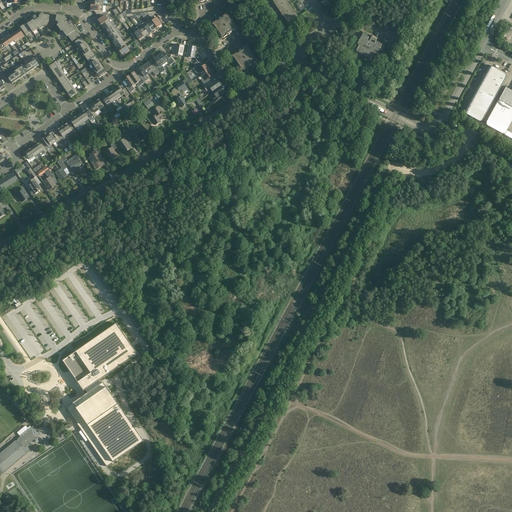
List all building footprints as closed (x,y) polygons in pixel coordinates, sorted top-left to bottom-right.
[(290,5),(286,0),(283,0),(275,6),(280,12),(290,5)] [(89,5),(89,6),(90,7),(91,7),(91,11),(94,11),(97,16),(104,13),(103,12),(103,11),(103,6),(91,6),(91,5),(89,5)] [(290,5),(280,12),(284,18),(294,11),(290,5)] [(294,11),(284,18),(288,24),(298,17),(294,11)] [(104,13),(97,16),(100,19),(98,20),(100,23),(99,24),(99,25),(100,26),(101,25),(111,18),(107,12),(104,13)] [(27,23),(21,28),(26,36),(32,32),(33,33),(39,29),(40,30),(48,24),(50,16),(42,15),(39,17),(40,18),(34,22),(34,21),(28,25),(27,23)] [(217,21),(213,24),(214,24),(215,24),(215,26),(214,26),(222,37),(224,37),(224,38),(224,39),(228,36),(227,35),(228,34),(229,35),(232,33),(231,32),(233,31),(233,32),(237,29),(236,30),(236,29),(236,27),(229,16),(228,16),(227,16),(226,15),(227,15),(223,17),(223,18),(222,19),(221,18),(218,20),(219,21),(218,22),(217,21)] [(57,16),(56,24),(61,32),(63,31),(67,37),(68,36),(72,42),(80,37),(76,30),(75,31),(71,25),(69,26),(66,20),(67,20),(65,17),(57,16)] [(152,17),(150,18),(152,21),(157,28),(158,30),(159,29),(159,28),(159,27),(162,25),(164,24),(160,19),(159,20),(157,18),(155,19),(154,19),(153,17),(152,17)] [(111,18),(101,25),(103,28),(102,28),(102,30),(103,30),(114,23),(111,18)] [(148,20),(146,21),(153,31),(154,33),(155,32),(155,31),(154,30),(157,28),(152,21),(150,22),(149,21),(148,20)] [(146,21),(142,24),(149,36),(150,35),(150,34),(150,33),(153,31),(146,21)] [(114,23),(103,30),(103,31),(104,31),(105,31),(107,34),(117,27),(114,23)] [(142,24),(137,28),(144,37),(147,35),(147,36),(148,36),(149,36),(142,24)] [(117,27),(107,34),(109,37),(108,38),(109,39),(120,32),(117,27)] [(137,28),(133,31),(139,40),(142,38),(143,39),(144,39),(145,39),(144,37),(137,28)] [(20,30),(15,33),(20,40),(25,37),(20,30)] [(120,32),(109,39),(110,40),(111,40),(114,43),(121,38),(123,36),(120,32)] [(15,33),(11,36),(14,41),(16,43),(20,40),(15,33)] [(14,41),(11,36),(9,34),(5,37),(10,44),(14,41)] [(359,46),(355,54),(357,55),(360,57),(361,54),(363,55),(362,56),(366,58),(366,57),(367,58),(367,59),(370,61),(374,54),(377,56),(379,52),(378,52),(379,50),(381,52),(383,48),(382,48),(384,46),(376,42),(378,39),(373,36),(370,40),(368,39),(369,38),(361,34),(360,36),(359,35),(357,39),(360,40),(359,41),(357,44),(359,46)] [(10,44),(5,37),(1,40),(6,47),(10,44)] [(78,47),(85,42),(83,38),(75,43),(78,47)] [(121,38),(114,43),(116,46),(115,46),(115,47),(115,48),(124,42),(121,38)] [(89,46),(85,42),(78,47),(81,51),(89,46)] [(124,42),(115,48),(116,49),(117,49),(118,48),(120,52),(127,47),(126,46),(124,42)] [(174,46),(169,49),(173,55),(182,56),(184,47),(176,45),(176,46),(174,46)] [(89,46),(81,51),(84,56),(92,51),(89,46)] [(189,46),(187,57),(194,58),(194,57),(197,61),(201,58),(194,48),(196,48),(189,46)] [(120,52),(118,53),(119,53),(120,54),(121,53),(123,56),(130,51),(127,47),(120,52)] [(237,54),(233,56),(233,57),(234,56),(235,57),(235,59),(234,59),(241,69),(242,69),(244,69),(244,70),(243,71),(244,71),(247,68),(248,67),(249,68),(252,66),(251,64),(253,64),(257,62),(257,61),(256,62),(255,61),(256,59),(249,49),(248,49),(246,49),(246,48),(247,47),(243,50),(242,51),(241,50),(238,52),(239,54),(238,54),(237,54)] [(95,55),(92,51),(84,56),(87,60),(95,55)] [(164,52),(159,56),(165,64),(167,62),(170,66),(175,63),(171,57),(168,59),(164,52)] [(95,55),(87,60),(90,65),(98,60),(95,55)] [(165,64),(159,56),(154,59),(159,66),(156,68),(156,67),(155,67),(159,72),(161,74),(165,71),(162,66),(165,64)] [(37,57),(30,61),(35,69),(39,66),(38,64),(41,62),(37,57)] [(101,64),(98,60),(90,65),(93,69),(101,64)] [(30,61),(25,65),(31,72),(35,69),(30,61)] [(52,72),(60,66),(57,62),(49,67),(52,72)] [(159,72),(155,67),(153,68),(149,63),(144,66),(150,74),(154,71),(156,73),(159,72)] [(101,64),(93,69),(96,74),(104,68),(101,64)] [(25,65),(21,68),(26,75),(31,72),(25,65)] [(202,76),(211,69),(209,67),(208,67),(206,65),(200,69),(198,66),(193,69),(197,74),(200,73),(202,76)] [(60,66),(52,72),(55,76),(63,70),(60,66)] [(150,74),(144,66),(139,70),(143,75),(141,77),(145,83),(149,79),(147,76),(150,74)] [(463,113),(479,122),(480,122),(481,122),(482,122),(483,121),(506,78),(506,77),(506,75),(505,74),(489,66),(490,67),(464,114),(463,113)] [(21,68),(17,70),(22,78),(26,75),(21,68)] [(104,68),(96,74),(100,78),(107,73),(104,68)] [(211,69),(202,76),(204,78),(201,81),(205,86),(209,82),(207,80),(214,75),(212,73),(212,72),(211,69)] [(17,70),(12,74),(17,81),(22,78),(17,70)] [(66,75),(63,70),(55,76),(58,80),(66,75)] [(145,83),(141,77),(138,79),(134,73),(132,72),(130,74),(131,75),(129,76),(135,85),(138,83),(140,86),(145,83)] [(185,76),(191,81),(194,78),(188,72),(185,76)] [(17,81),(12,74),(7,77),(13,84),(17,81)] [(66,75),(58,80),(61,85),(69,79),(66,75)] [(135,85),(129,76),(128,77),(127,76),(124,78),(125,79),(124,80),(129,86),(126,87),(130,93),(135,90),(133,87),(135,85)] [(69,79),(61,85),(64,89),(72,83),(69,79)] [(210,82),(209,82),(205,86),(203,87),(207,92),(211,89),(213,92),(221,87),(217,81),(212,84),(210,82)] [(173,92),(172,93),(174,96),(176,96),(178,99),(176,100),(182,108),(187,104),(183,98),(184,98),(181,94),(179,92),(186,87),(183,82),(176,87),(177,88),(176,89),(175,89),(174,89),(174,90),(172,91),(173,92)] [(76,88),(72,83),(64,89),(68,94),(76,88)] [(120,87),(116,90),(121,97),(124,95),(126,98),(130,95),(125,88),(123,90),(120,87)] [(221,87),(213,92),(215,95),(211,98),(215,103),(222,98),(220,95),(225,92),(221,87)] [(486,123),(486,124),(486,125),(487,126),(488,127),(511,140),(511,95),(508,93),(509,91),(506,89),(507,87),(506,87),(486,123)] [(76,88),(68,94),(71,98),(79,93),(76,88)] [(121,97),(116,90),(111,93),(116,100),(121,97)] [(116,100),(111,93),(107,96),(112,103),(116,100)] [(112,103),(107,96),(102,99),(104,102),(107,107),(108,107),(109,108),(108,106),(112,103)] [(99,100),(95,103),(100,111),(102,109),(105,111),(109,108),(108,107),(107,107),(104,102),(102,103),(99,100)] [(149,110),(154,105),(150,100),(148,102),(146,100),(143,102),(145,104),(144,105),(149,110)] [(89,109),(88,109),(90,111),(93,116),(95,118),(97,116),(95,114),(100,111),(95,103),(90,106),(93,110),(90,111),(89,109)] [(17,105),(11,111),(16,115),(21,109),(17,105)] [(156,116),(148,121),(151,124),(153,123),(155,125),(160,122),(158,119),(163,116),(158,108),(154,111),(157,115),(156,115),(156,116)] [(93,116),(88,109),(84,112),(89,119),(91,122),(95,119),(93,116)] [(129,111),(123,115),(127,121),(133,117),(129,111)] [(89,119),(84,112),(79,115),(84,122),(89,119)] [(79,115),(75,118),(80,125),(84,122),(79,115)] [(80,125),(75,118),(71,121),(76,128),(80,125)] [(63,127),(68,135),(72,131),(74,134),(77,132),(72,126),(70,128),(67,124),(63,127)] [(61,134),(58,136),(62,142),(65,140),(63,138),(68,135),(63,127),(58,130),(61,134)] [(138,130),(131,134),(138,144),(144,140),(142,137),(148,133),(144,127),(138,131),(138,130)] [(49,133),(47,135),(54,144),(56,143),(58,145),(62,142),(58,136),(56,137),(53,133),(50,134),(49,133)] [(126,138),(118,144),(120,148),(121,147),(124,152),(127,150),(127,151),(131,148),(129,144),(133,142),(128,134),(125,136),(126,138)] [(54,144),(47,135),(45,137),(45,138),(43,139),(46,144),(44,146),(48,152),(52,149),(51,146),(54,144)] [(48,152),(44,146),(41,147),(39,144),(34,147),(39,154),(41,153),(44,155),(48,152)] [(39,154),(34,147),(30,150),(35,157),(39,154)] [(112,148),(105,153),(111,161),(115,158),(118,156),(112,148)] [(35,157),(30,150),(25,153),(27,156),(25,157),(29,164),(36,159),(35,157)] [(101,161),(101,160),(103,159),(97,150),(95,152),(90,155),(94,162),(92,163),(96,170),(103,166),(102,166),(104,165),(101,161)] [(77,155),(67,162),(70,167),(70,166),(71,169),(73,172),(74,172),(77,170),(76,167),(81,164),(79,160),(80,160),(77,155)] [(62,169),(60,170),(56,173),(61,180),(67,176),(63,171),(67,168),(63,163),(61,160),(58,162),(62,169)] [(34,178),(36,177),(31,168),(27,171),(33,179),(34,178)] [(49,178),(43,182),(49,191),(56,186),(52,179),(54,177),(49,169),(45,172),(49,178)] [(0,185),(1,187),(5,185),(6,187),(18,180),(14,172),(0,180),(0,185)] [(33,181),(32,180),(27,183),(29,185),(31,188),(29,189),(32,194),(34,193),(35,194),(41,189),(35,180),(33,181)] [(21,192),(17,194),(22,202),(29,198),(26,193),(23,188),(20,191),(21,192)] [(66,408),(78,424),(107,467),(107,466),(144,441),(103,382),(101,383),(99,380),(137,354),(116,324),(63,361),(84,391),(86,390),(88,393),(83,396),(66,408)] [(18,440),(0,455),(0,464),(1,467),(24,448),(25,448),(28,446),(29,446),(31,444),(41,435),(34,426),(29,430),(18,440)]
